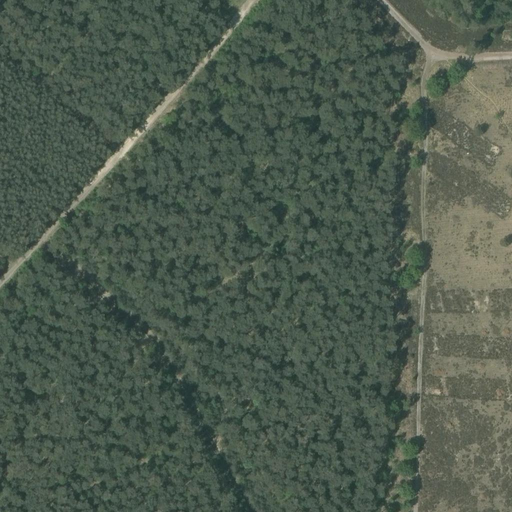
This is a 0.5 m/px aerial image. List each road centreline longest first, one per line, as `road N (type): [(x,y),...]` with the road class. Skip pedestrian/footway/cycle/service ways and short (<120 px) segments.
road 1 (track): [(414,511),(431,51)]
road 2 (track): [(248,511),(148,335),(35,244)]
road 3 (track): [(123,146),(255,0)]
road 4 (track): [(0,33),(123,146)]
road 5 (track): [(35,244),(123,146)]
